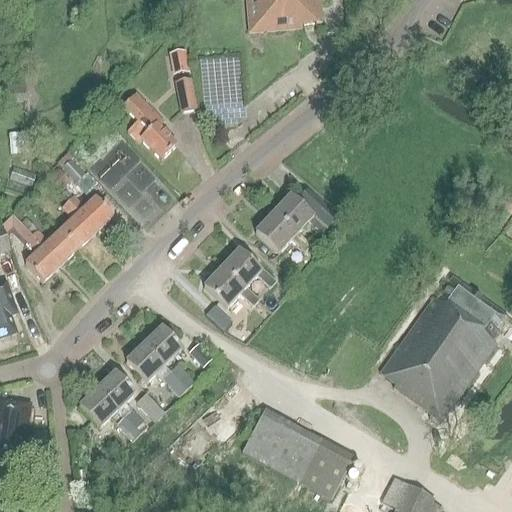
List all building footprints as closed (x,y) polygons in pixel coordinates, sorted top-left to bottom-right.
[(321,25),(318,0),(245,0),(248,33),(301,30),(301,26),(321,25)] [(170,55),(172,75),(191,73),(189,52),(170,55)] [(195,112),(189,80),(172,84),(179,115),(195,112)] [(160,163),(176,148),(158,130),(163,125),(135,96),(122,109),(137,124),(127,133),(137,145),(140,142),(160,163)] [(28,139),(11,137),(8,156),(25,158),(28,139)] [(84,175),(70,161),(59,171),(73,186),(84,175)] [(69,184),(56,170),(45,181),(58,195),(69,184)] [(289,199),(272,217),(295,239),(297,236),(308,225),(320,237),(327,230),(326,230),(336,219),(307,191),(295,204),(289,199)] [(72,199),(66,204),(95,235),(112,219),(94,200),(83,211),(72,199)] [(72,222),(59,233),(77,252),(95,235),(66,204),(61,210),(72,222)] [(310,248),(297,236),(295,239),(272,217),(254,235),(277,257),(291,243),(303,255),(310,248)] [(12,219),(1,230),(4,239),(9,233),(33,258),(24,266),(42,285),(58,269),(30,239),(19,227),(12,219)] [(1,230),(0,230),(0,256),(9,253),(4,239),(1,230)] [(36,233),(30,239),(58,269),(77,252),(59,233),(47,245),(36,233)] [(269,291),(275,284),(262,272),(260,274),(238,253),(220,272),(243,293),(245,291),(256,279),(269,291)] [(258,303),(245,291),(243,293),(220,272),(203,290),(225,312),(239,297),(252,309),(258,303)] [(379,376),(395,387),(392,390),(440,425),(495,347),(492,344),(501,332),(503,334),(509,326),(506,325),(508,322),(451,281),(435,304),(432,301),(379,376)] [(9,319),(16,316),(11,301),(0,304),(0,340),(15,336),(9,319)] [(231,326),(213,309),(204,318),(222,335),(231,326)] [(163,369),(181,352),(160,331),(143,348),(163,369)] [(198,346),(188,355),(203,371),(212,362),(198,346)] [(163,369),(143,348),(125,364),(146,386),(154,378),(160,385),(161,383),(177,400),(185,392),(169,375),(163,369)] [(169,375),(185,392),(192,385),(176,368),(169,375)] [(124,407),(134,397),(113,375),(96,392),(116,414),(138,437),(145,431),(146,433),(163,417),(144,396),(134,406),(144,417),(139,423),(124,407)] [(138,437),(116,414),(96,392),(78,409),(99,431),(109,421),(131,445),(138,437)] [(0,473),(20,476),(23,451),(25,451),(30,406),(0,402),(0,473)] [(355,462),(322,444),(265,412),(241,456),(332,505),(355,462)] [(167,499),(185,482),(160,457),(143,474),(167,499)] [(441,511),(442,511),(431,505),(433,502),(407,488),(407,489),(394,482),(381,506),(392,511),(441,511)]
